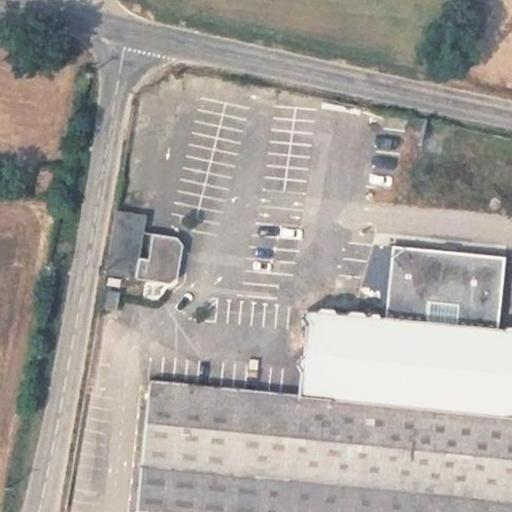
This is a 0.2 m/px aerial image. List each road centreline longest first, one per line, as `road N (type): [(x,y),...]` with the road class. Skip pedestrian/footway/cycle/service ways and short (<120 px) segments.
road 1 (tertiary): [(125,30),(40,511)]
road 2 (tertiary): [(511,115),(125,30)]
road 3 (tertiary): [(125,30),(0,2)]
